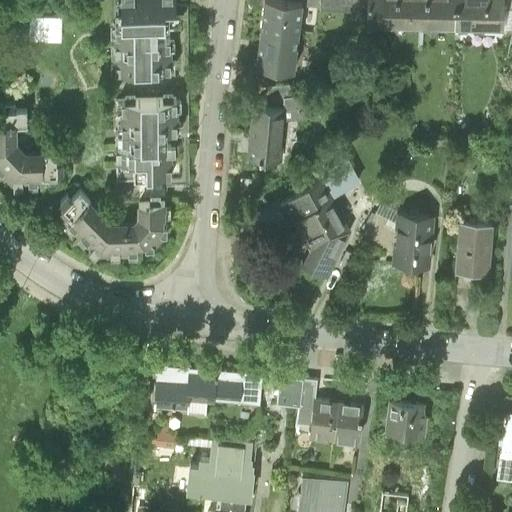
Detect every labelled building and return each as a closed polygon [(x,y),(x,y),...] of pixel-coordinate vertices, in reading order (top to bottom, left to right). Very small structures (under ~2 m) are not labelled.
[(117,65),(179,66),(179,0),(95,0),(95,33),(117,33),(117,65)] [(260,0),(258,27),(298,32),(300,13),(301,0),(260,0)] [(301,0),(300,13),(318,12),(318,0),(301,0)] [(364,0),(318,0),(318,12),(365,11),(364,0)] [(364,0),(365,11),(364,20),(454,22),(454,0),(364,0)] [(454,0),(454,22),(500,22),(500,0),(454,0)] [(511,0),(500,0),(500,22),(511,23),(511,0)] [(298,32),(258,27),(257,41),(254,63),(294,68),(298,32)] [(264,83),(264,100),(282,100),(281,116),(319,113),(315,90),(294,91),(293,80),(264,83)] [(117,173),(181,172),(180,90),(116,91),(117,173)] [(0,99),(0,165),(13,179),(48,178),(48,172),(55,172),(55,166),(61,166),(61,141),(27,141),(21,133),(20,121),(31,121),(31,98),(0,98),(0,99)] [(264,100),(250,100),(249,122),(249,154),(281,155),(281,116),(282,100),(264,100)] [(311,169),(314,174),(320,171),(331,189),(358,173),(344,150),(311,169)] [(331,189),(320,171),(314,174),(242,218),(253,235),(294,211),(331,189)] [(76,189),(72,187),(61,197),(65,202),(61,206),(64,210),(62,212),(95,248),(140,249),(169,227),(168,194),(138,194),(139,205),(135,207),(117,207),(87,177),(76,189)] [(511,181),(505,181),(503,206),(511,206),(511,181)] [(331,189),(294,211),(307,236),(297,251),(326,268),(349,221),(331,189)] [(433,209),(394,206),(390,254),(428,258),(430,240),(433,209)] [(491,215),(457,212),(453,261),(487,264),(488,249),(491,215)] [(178,355),(162,354),(158,398),(189,400),(190,386),(193,357),(178,355)] [(205,358),(193,357),(190,386),(215,388),(218,359),(205,358)] [(261,363),(218,359),(215,388),(258,392),(261,363)] [(304,367),(281,365),(279,393),(302,395),(304,367)] [(318,368),(304,367),(302,395),(300,414),(314,415),(317,387),(318,368)] [(337,429),(341,389),(331,388),(317,387),(314,415),(313,427),(337,429)] [(341,389),(337,429),(362,432),(366,391),(348,390),(341,389)] [(387,391),(384,423),(424,427),(427,396),(407,393),(387,391)] [(511,408),(503,407),(497,451),(510,453),(510,446),(511,446),(511,408)] [(157,433),(177,439),(181,426),(161,420),(157,433)] [(196,452),(192,484),(211,486),(246,490),(254,490),(257,462),(251,461),(253,440),(210,435),(208,453),(196,452)] [(345,511),(350,476),(304,470),(298,511),(345,511)] [(383,484),(378,511),(408,511),(410,504),(412,489),(383,484)]
